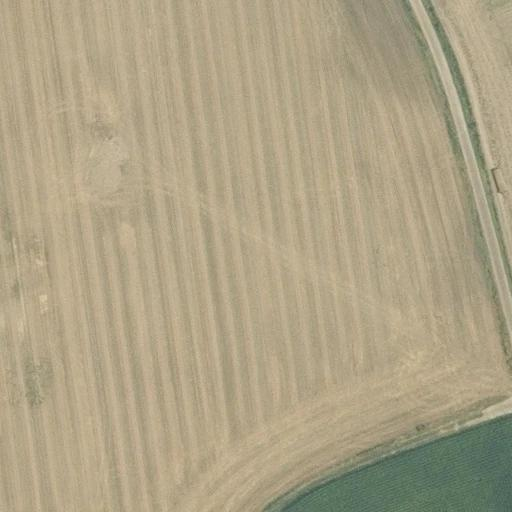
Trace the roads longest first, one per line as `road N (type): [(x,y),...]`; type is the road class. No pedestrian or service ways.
road 1 (unclassified): [(511,288),(454,92),(414,0)]
road 2 (track): [(511,402),(354,460),(294,491),(273,511)]
